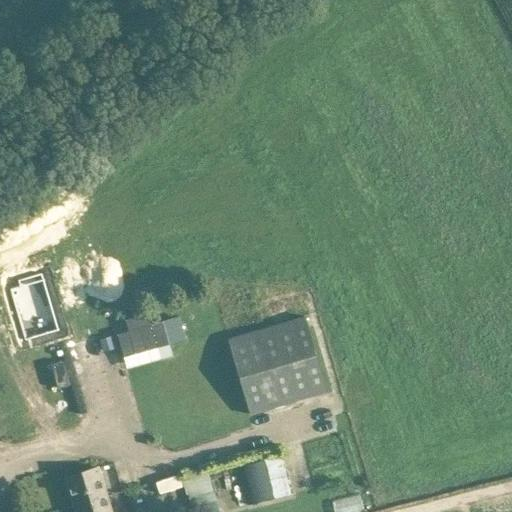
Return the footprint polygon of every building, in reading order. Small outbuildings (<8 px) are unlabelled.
[(44,281),(44,280),(11,289),(9,289),(10,291),(16,309),(15,309),(19,321),(24,339),(24,341),(26,341),(26,340),(57,331),(58,331),(58,329),(56,324),(44,281)] [(172,354),(163,320),(150,324),(147,312),(125,319),(128,330),(117,334),(124,357),(159,346),(163,357),(172,354)] [(306,314),(230,335),(252,412),(327,391),(306,314)] [(115,347),(112,335),(100,339),(103,350),(115,347)] [(274,497),(264,459),(239,465),(250,504),(274,497)] [(75,511),(110,511),(97,468),(65,477),(75,511)] [(157,481),(160,492),(183,485),(180,474),(157,481)] [(220,511),(209,475),(173,486),(174,489),(159,494),(165,511),(179,511),(181,511),(220,511)] [(334,498),(335,511),(364,511),(365,511),(363,494),(334,498)]
